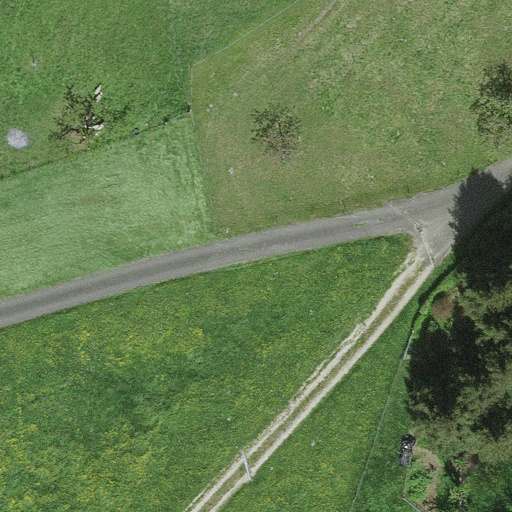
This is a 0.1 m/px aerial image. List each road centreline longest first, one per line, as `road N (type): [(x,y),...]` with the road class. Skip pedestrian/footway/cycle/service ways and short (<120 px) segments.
road 1 (track): [(0,311),(410,214),(487,188)]
road 2 (track): [(487,188),(203,511)]
